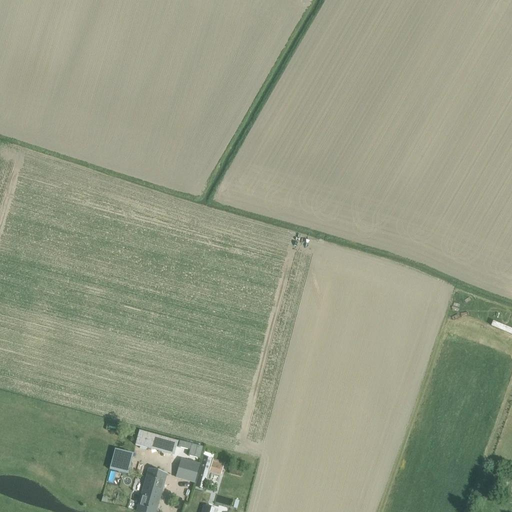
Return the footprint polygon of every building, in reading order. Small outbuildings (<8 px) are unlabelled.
[(177,443),(139,432),(135,446),(173,457),(177,443)] [(110,470),(129,474),(134,453),(115,449),(110,470)] [(180,460),(175,478),(194,484),(195,482),(198,470),(200,465),(180,460)] [(212,462),(209,472),(220,475),(221,472),(223,465),(212,462)] [(231,467),(228,474),(240,477),(242,470),(231,467)] [(138,511),(154,511),(165,475),(150,470),(138,511)] [(200,470),(195,487),(203,489),(208,472),(200,470)]
